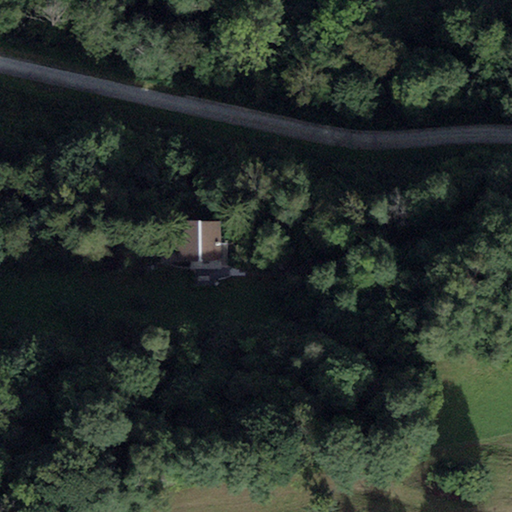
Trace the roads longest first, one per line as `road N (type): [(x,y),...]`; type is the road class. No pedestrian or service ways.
road 1 (unclassified): [(0,63),(245,118),(511,136)]
road 2 (track): [(511,200),(456,208),(390,242),(236,295),(177,299)]
